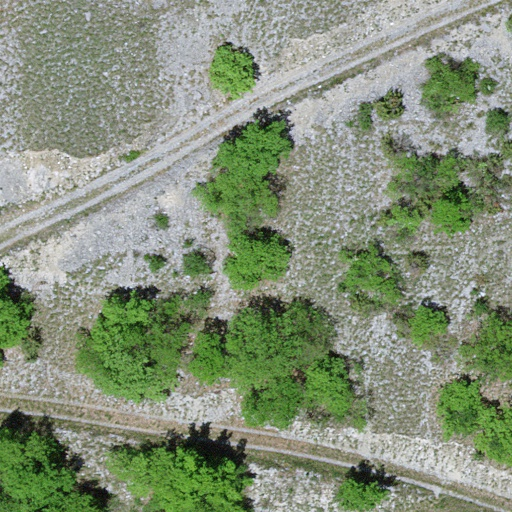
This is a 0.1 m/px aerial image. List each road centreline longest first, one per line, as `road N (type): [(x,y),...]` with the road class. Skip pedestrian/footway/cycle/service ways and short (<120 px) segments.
road 1 (track): [(492,0),(0,243)]
road 2 (track): [(0,411),(286,449),(502,511)]
